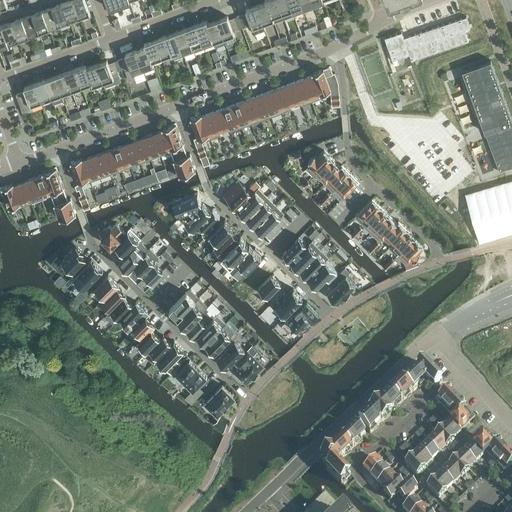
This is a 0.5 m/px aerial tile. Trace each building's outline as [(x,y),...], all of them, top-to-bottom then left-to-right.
[(72,0),(70,0),(63,3),(70,22),(80,18),(72,0)] [(84,0),(72,0),(80,18),(90,15),(84,0)] [(121,10),(117,0),(105,0),(111,13),(121,10)] [(129,0),(117,0),(121,10),(131,6),(129,0)] [(265,0),(266,2),(272,18),(273,18),(274,21),(275,22),(284,19),(277,0),(265,0)] [(288,0),(277,0),(284,19),(294,15),(288,0)] [(300,0),(288,0),(294,15),(305,12),(300,0)] [(311,0),(300,0),(305,12),(315,8),(311,0)] [(266,2),(256,5),(263,24),(274,21),(273,18),(272,18),(266,2)] [(63,3),(52,7),(59,26),(70,22),(63,3)] [(247,13),(238,16),(242,28),(251,25),(255,34),(265,30),(263,24),(256,5),(246,9),(247,13)] [(52,7),(42,10),(49,29),(59,26),(52,7)] [(42,10),(32,14),(39,33),(49,29),(42,10)] [(32,14),(22,18),(29,37),(39,33),(32,14)] [(402,32),(385,38),(393,61),(410,54),(412,60),(474,37),(466,15),(404,38),(402,32)] [(228,16),(217,20),(224,39),(235,35),(233,31),(242,28),(238,16),(229,20),(228,16)] [(22,18),(12,21),(19,41),(29,37),(22,18)] [(207,20),(196,24),(205,48),(214,45),(213,43),(212,40),(213,40),(207,23),(208,23),(207,20)] [(217,20),(208,23),(207,23),(213,40),(212,40),(213,43),(224,39),(217,20)] [(12,21),(2,25),(9,44),(19,41),(12,21)] [(186,28),(193,47),(194,52),(205,48),(196,24),(186,28)] [(0,47),(9,44),(2,25),(0,25),(0,47)] [(186,28),(176,32),(183,51),(193,47),(186,28)] [(165,35),(172,54),(174,59),(184,55),(183,51),(176,32),(165,35)] [(165,35),(155,39),(162,58),(172,54),(165,35)] [(144,43),(145,46),(146,46),(152,62),(153,62),(162,58),(155,39),(144,43)] [(146,46),(145,46),(136,49),(143,68),(154,64),(153,62),(152,62),(146,46)] [(143,68),(136,49),(125,53),(127,57),(121,59),(129,80),(135,78),(134,76),(144,72),(143,68)] [(96,64),(103,83),(105,88),(106,87),(105,86),(115,83),(115,84),(117,83),(119,82),(120,80),(120,78),(114,61),(108,64),(107,60),(96,64)] [(511,117),(491,60),(462,70),(499,172),(511,167),(511,117)] [(86,64),(75,68),(82,87),(92,84),(86,67),(87,67),(86,64)] [(96,64),(87,67),(86,67),(92,84),(93,87),(103,83),(96,64)] [(313,75),(322,98),(331,95),(330,89),(326,76),(333,73),(331,66),(312,73),(313,75)] [(75,68),(65,72),(72,91),(82,87),(75,68)] [(65,72),(55,76),(62,95),(72,91),(65,72)] [(331,95),(332,107),(341,106),(339,83),(335,73),(333,73),(326,76),(330,89),(331,95)] [(312,102),(322,98),(313,75),(303,78),(312,102)] [(45,79),(52,99),(54,104),(64,101),(62,95),(55,76),(45,79)] [(302,105),(312,102),(303,78),(293,82),(302,105)] [(45,79),(34,83),(42,102),(52,99),(45,79)] [(301,106),(302,105),(293,82),(283,86),(292,109),(290,104),(300,101),(301,106)] [(42,102),(34,83),(24,87),(25,91),(16,94),(23,113),(33,109),(32,106),(42,102)] [(160,83),(150,87),(151,91),(162,88),(160,83)] [(151,91),(150,87),(149,85),(143,87),(146,93),(151,91)] [(281,113),(292,109),(283,86),(273,89),(281,113)] [(271,117),(281,113),(273,89),(263,93),(271,117)] [(261,120),(271,117),(263,93),(253,97),(261,120)] [(100,100),(103,108),(113,104),(110,96),(100,100)] [(251,124),(261,120),(253,97),(243,101),(251,124)] [(241,128),(251,124),(243,101),(233,104),(241,128)] [(231,131),(241,128),(233,104),(222,108),(231,131)] [(90,106),(81,109),(82,114),(92,112),(90,106)] [(230,132),(231,131),(222,108),(212,112),(221,135),(220,131),(229,127),(230,132)] [(79,111),(69,115),(71,120),(81,117),(79,111)] [(211,139),(221,135),(212,112),(203,115),(202,116),(211,139)] [(202,142),(211,139),(202,116),(203,115),(202,114),(191,118),(198,137),(200,143),(202,142)] [(170,147),(183,143),(176,123),(162,128),(163,130),(170,147)] [(153,133),(161,155),(171,152),(170,147),(163,130),(153,133)] [(151,159),(161,155),(153,133),(143,137),(151,159)] [(141,163),(151,159),(143,137),(133,141),(141,163)] [(204,166),(210,164),(202,142),(200,143),(198,137),(194,139),(204,166)] [(131,166),(141,163),(133,141),(123,145),(131,166)] [(187,154),(183,143),(170,147),(171,152),(174,160),(188,155),(187,154)] [(121,170),(131,166),(123,145),(113,148),(121,170)] [(110,174),(121,170),(113,148),(102,152),(110,174)] [(333,158),(324,150),(317,157),(315,155),(308,162),(310,164),(306,169),(314,177),(333,158)] [(100,178),(110,174),(102,152),(92,156),(100,178)] [(179,175),(196,169),(190,153),(187,154),(188,155),(174,160),(179,175)] [(90,181),(100,178),(92,156),(83,159),(82,160),(90,181)] [(82,184),(90,181),(82,160),(83,159),(82,158),(71,162),(79,184),(80,185),(82,184)] [(340,166),(333,158),(314,177),(315,178),(317,176),(324,183),(343,165),(342,164),(340,166)] [(351,173),(343,165),(324,183),(332,192),(351,173)] [(63,187),(56,167),(43,172),(43,174),(44,174),(50,191),(63,187)] [(359,181),(351,173),(332,192),(333,192),(336,189),(344,197),(359,181)] [(43,174),(34,177),(42,199),(51,196),(52,196),(50,191),(44,174),(43,174)] [(42,199),(34,177),(23,181),(31,203),(42,199)] [(21,207),(31,203),(23,181),(14,185),(13,185),(21,207)] [(511,181),(466,196),(480,244),(511,234),(511,181)] [(227,190),(223,195),(237,209),(259,188),(254,183),(248,189),(241,182),(230,193),(227,190)] [(13,183),(0,187),(0,188),(2,194),(4,193),(11,211),(21,207),(13,185),(14,185),(13,183)] [(68,198),(63,187),(50,191),(52,196),(51,196),(55,204),(68,199),(68,198)] [(259,188),(237,209),(237,210),(238,209),(242,213),(246,217),(267,196),(259,188)] [(196,192),(166,203),(170,214),(180,210),(182,214),(190,206),(195,211),(201,205),(196,192)] [(84,210),(91,207),(85,193),(81,195),(79,196),(84,210)] [(267,196),(246,217),(246,218),(255,226),(276,204),(267,196)] [(60,219),(76,213),(71,197),(68,198),(68,199),(55,204),(60,219)] [(381,207),(373,198),(354,217),(363,225),(381,207)] [(190,206),(182,214),(187,219),(186,219),(194,228),(199,223),(198,223),(211,210),(203,202),(201,205),(195,211),(190,206)] [(276,204),(255,226),(256,227),(259,230),(263,234),(284,213),(276,204)] [(389,215),(381,207),(363,225),(371,233),(389,215)] [(211,210),(198,223),(199,223),(208,233),(214,227),(211,224),(220,215),(213,208),(211,210)] [(397,222),(389,215),(371,233),(379,241),(399,221),(399,220),(397,222)] [(222,222),(210,234),(219,242),(213,247),(214,247),(230,230),(231,230),(234,227),(225,219),(222,222)] [(407,229),(399,221),(379,241),(380,242),(383,238),(390,245),(388,247),(389,248),(407,229)] [(105,227),(101,232),(104,235),(101,237),(111,247),(114,243),(126,232),(116,222),(112,226),(110,225),(106,229),(105,227)] [(174,222),(170,227),(174,230),(178,226),(174,222)] [(178,229),(184,235),(190,230),(185,225),(183,227),(182,226),(178,229)] [(126,232),(114,243),(126,254),(139,240),(141,239),(130,228),(126,232)] [(415,237),(407,229),(389,248),(397,256),(415,237)] [(230,230),(214,247),(222,255),(222,256),(217,260),(218,260),(240,237),(239,238),(235,235),(231,230),(230,230)] [(299,237),(283,253),(291,262),(308,245),(299,236),(299,237)] [(240,237),(218,260),(226,269),(250,245),(249,245),(240,237)] [(424,245),(415,237),(397,256),(406,264),(411,258),(413,261),(420,254),(418,251),(424,245)] [(126,254),(119,261),(128,270),(129,268),(148,249),(139,240),(126,254)] [(291,262),(299,270),(320,249),(312,240),(308,245),(291,262)] [(84,253),(76,245),(61,261),(58,257),(52,263),(67,277),(72,271),(73,272),(86,259),(82,255),(84,253)] [(250,245),(226,269),(227,268),(238,279),(261,256),(257,252),(259,251),(255,247),(254,249),(250,245)] [(148,249),(129,268),(138,277),(154,261),(159,257),(150,248),(148,249)] [(339,248),(334,252),(339,257),(343,252),(339,248)] [(320,249),(299,270),(308,279),(326,260),(329,257),(321,249),(320,249),(321,249),(320,249)] [(103,270),(92,259),(73,277),(85,288),(82,291),(86,296),(88,293),(97,284),(93,280),(103,270)] [(326,260),(308,279),(308,278),(316,287),(326,277),(329,280),(337,271),(326,260)] [(138,277),(136,279),(145,288),(163,270),(154,261),(138,277)] [(253,268),(243,278),(255,290),(271,274),(275,270),(266,261),(262,265),(256,271),(253,268)] [(335,286),(328,293),(337,303),(343,297),(344,298),(350,292),(349,291),(356,284),(347,275),(350,272),(344,267),(330,282),(335,286)] [(109,274),(95,287),(105,297),(117,285),(119,284),(109,274)] [(271,274),(258,288),(267,297),(281,284),(271,274)] [(105,297),(101,301),(101,302),(102,301),(110,310),(110,311),(121,299),(122,299),(125,296),(127,295),(122,290),(117,285),(105,297)] [(190,288),(169,309),(178,318),(199,297),(190,288)] [(278,296),(270,305),(274,308),(284,318),(303,298),(293,288),(282,300),(278,296)] [(131,302),(136,300),(132,289),(127,291),(131,302)] [(110,311),(105,315),(114,324),(120,317),(132,305),(133,304),(125,296),(122,299),(121,299),(110,311)] [(178,318),(177,319),(180,322),(186,328),(208,306),(199,297),(178,318)] [(132,305),(120,317),(133,330),(146,317),(149,314),(136,301),(133,304),(132,305)] [(305,301),(281,324),(291,334),(296,329),(300,332),(318,315),(305,301)] [(208,306),(186,328),(194,337),(215,316),(206,308),(208,306)] [(215,316),(194,337),(195,337),(197,334),(206,343),(226,323),(217,314),(215,316)] [(133,330),(131,332),(140,341),(151,329),(152,329),(155,325),(150,320),(146,317),(133,330)] [(226,323),(206,343),(215,352),(235,332),(226,323)] [(140,341),(136,344),(145,354),(160,338),(151,329),(140,341)] [(231,344),(217,359),(227,368),(245,350),(235,341),(239,337),(234,332),(227,340),(231,344)] [(145,354),(144,354),(153,363),(156,359),(172,344),(172,343),(163,335),(160,338),(145,354)] [(192,350),(182,341),(183,341),(178,337),(175,340),(185,350),(178,358),(182,362),(191,353),(194,356),(196,354),(192,350)] [(172,344),(156,359),(171,374),(181,364),(176,359),(184,350),(175,341),(172,343),(172,344)] [(247,350),(235,363),(240,368),(235,373),(246,383),(245,383),(246,384),(247,383),(252,377),(253,378),(258,373),(257,372),(263,367),(264,366),(263,365),(253,356),(257,351),(252,345),(247,350)] [(189,361),(176,374),(193,390),(186,397),(191,403),(203,391),(198,386),(206,378),(207,377),(206,377),(191,361),(190,360),(189,361)] [(424,363),(417,371),(426,380),(427,379),(436,388),(442,382),(424,363)] [(417,371),(405,382),(414,391),(426,380),(417,371)] [(404,381),(392,392),(402,402),(413,392),(414,391),(405,382),(404,381)] [(235,397),(223,385),(206,402),(218,415),(235,397)] [(448,388),(436,399),(443,405),(445,408),(457,398),(448,388)] [(392,392),(381,402),(391,413),(402,402),(392,392)] [(457,398),(445,408),(448,411),(454,417),(466,407),(457,398)] [(380,401),(370,412),(381,423),(392,413),(391,413),(381,402),(380,401)] [(454,417),(450,421),(461,432),(475,418),(465,408),(466,407),(454,417)] [(370,412),(359,422),(370,434),(381,423),(370,412)] [(226,423),(220,417),(214,423),(223,432),(226,423)] [(450,421),(443,428),(454,440),(461,433),(461,432),(450,421)] [(357,427),(344,439),(353,448),(366,436),(357,427)] [(443,428),(435,436),(446,448),(447,448),(455,440),(454,440),(443,428)] [(488,431),(473,445),(483,456),(487,452),(499,441),(498,441),(497,441),(488,431)] [(435,436),(427,443),(439,455),(446,448),(435,436)] [(344,439),(332,450),(342,459),(353,448),(344,439)] [(499,441),(487,452),(494,459),(496,462),(507,450),(499,441)] [(427,443),(421,449),(432,461),(439,455),(427,443)] [(472,444),(465,451),(477,464),(479,461),(478,461),(483,456),(473,445),(472,444)] [(331,449),(321,458),(329,467),(327,469),(342,485),(351,476),(338,463),(342,459),(332,450),(331,449)] [(421,449),(413,456),(425,468),(432,461),(421,449)] [(511,455),(507,450),(496,462),(499,464),(505,471),(511,464),(511,455)] [(465,451),(457,458),(469,471),(477,464),(465,451)] [(413,456),(405,464),(417,476),(425,469),(425,468),(413,456)] [(375,457),(364,469),(371,476),(382,465),(375,457)] [(457,458),(449,465),(449,466),(461,478),(469,471),(457,458)] [(371,476),(370,476),(377,484),(389,472),(382,465),(371,476)] [(449,466),(442,473),(453,485),(454,485),(461,478),(449,466)] [(389,472),(377,484),(384,491),(396,479),(389,472)] [(442,473),(435,479),(447,491),(453,485),(442,473)] [(384,491),(383,492),(391,500),(398,493),(397,493),(403,487),(396,479),(384,491)] [(435,479),(427,487),(439,499),(447,491),(435,479)] [(403,487),(397,493),(398,493),(405,501),(418,489),(410,481),(403,487)] [(345,511),(326,492),(305,511),(345,511)] [(414,498),(403,510),(405,511),(414,511),(421,506),(414,498)]
